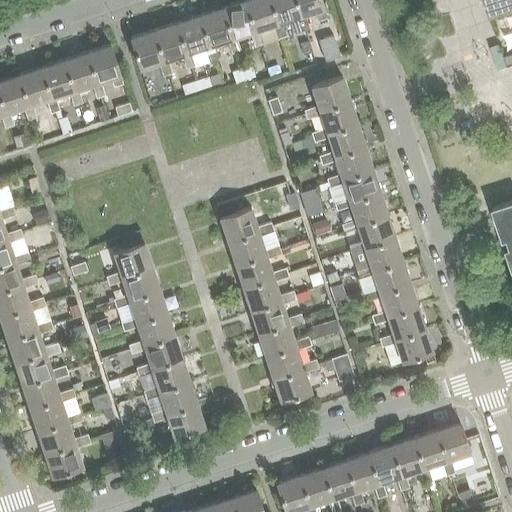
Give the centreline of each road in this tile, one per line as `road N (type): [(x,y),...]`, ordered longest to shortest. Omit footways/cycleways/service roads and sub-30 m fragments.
road 1 (residential): [(58,511),(484,378)]
road 2 (residential): [(362,0),(484,378)]
road 3 (residential): [(0,38),(114,0)]
